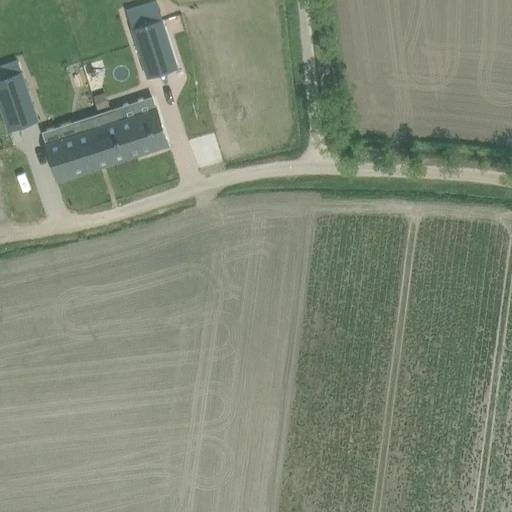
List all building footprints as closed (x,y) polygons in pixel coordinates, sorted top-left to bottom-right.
[(156,0),(126,10),(147,77),(178,67),(156,0)] [(6,64),(0,66),(0,105),(8,129),(39,119),(37,115),(22,72),(10,76),(6,64)] [(109,105),(105,93),(94,97),(98,108),(109,105)] [(117,108),(98,114),(114,162),(169,144),(157,108),(121,119),(117,108)] [(84,132),(47,143),(59,179),(114,162),(98,114),(80,120),(84,132)]
